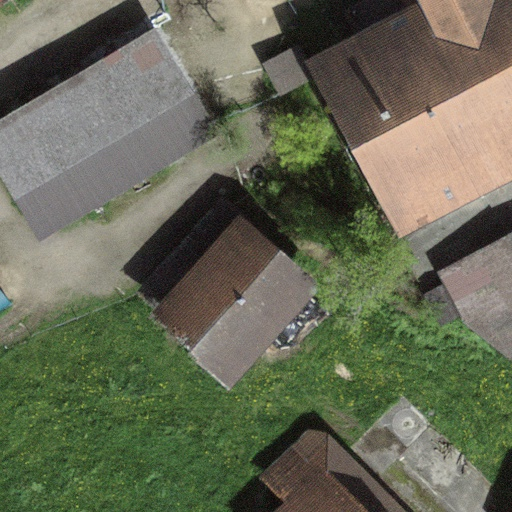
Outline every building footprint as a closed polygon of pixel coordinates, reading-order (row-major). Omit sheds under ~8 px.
[(413,205),(511,153),(511,0),(397,0),(325,38),(413,205)] [(0,170),(22,206),(202,97),(155,20),(0,113),(0,170)] [(223,370),(306,284),(224,206),(141,292),(223,370)] [(511,355),(511,261),(502,243),(438,273),(467,322),(511,355)] [(403,511),(355,463),(304,511),(403,511)]
